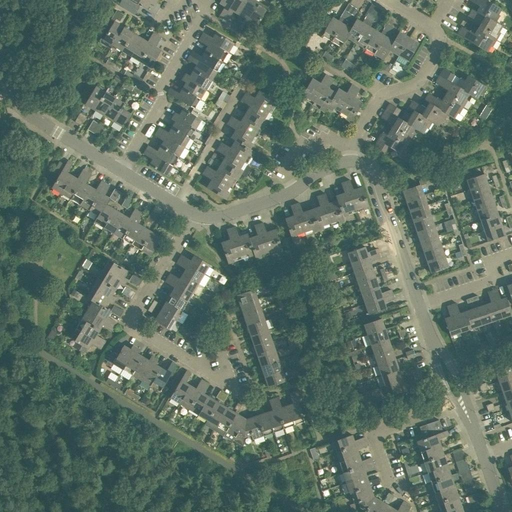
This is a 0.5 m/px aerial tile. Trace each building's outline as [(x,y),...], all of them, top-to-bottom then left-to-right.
[(156,3),(151,0),(121,0),(121,1),(137,11),(140,6),(146,9),(149,3),(154,6),(156,3)] [(221,0),(219,3),(225,6),(219,15),(223,18),(234,0),(221,0)] [(234,0),(223,18),(227,20),(233,11),(238,14),(246,0),(234,0)] [(254,0),(246,0),(238,14),(244,18),(238,28),(241,29),(244,24),(245,24),(258,2),(254,0)] [(468,0),(479,7),(476,12),(495,23),(500,15),(499,14),(502,10),(501,10),(487,1),(485,0),(468,0)] [(137,11),(121,1),(118,5),(134,15),(137,11)] [(268,8),(258,2),(245,24),(247,26),(250,22),(257,26),(268,8)] [(476,12),(472,9),(468,16),(481,24),(478,29),(496,40),(500,34),(498,33),(502,27),(500,26),(476,12)] [(110,20),(114,22),(116,19),(120,22),(124,15),(116,10),(110,20)] [(343,11),(337,21),(332,17),(321,35),(331,41),(347,13),(343,11)] [(351,16),(347,13),(331,41),(340,47),(346,37),(351,29),(345,25),(351,16)] [(351,29),(346,37),(355,43),(371,15),(367,13),(362,22),(357,19),(351,29)] [(394,25),(396,17),(386,14),(384,23),(394,25)] [(371,15),(355,43),(364,48),(375,30),(370,27),(375,17),(371,15)] [(114,22),(103,39),(101,39),(99,41),(101,43),(110,49),(109,49),(110,50),(113,45),(124,28),(114,22)] [(375,30),(364,48),(374,54),(390,26),(386,24),(381,33),(375,30)] [(390,26),(374,54),(383,59),(394,41),(388,38),(394,28),(390,26)] [(496,40),(478,29),(474,35),(461,27),(457,34),(487,52),(490,46),(491,47),(496,40)] [(124,28),(113,45),(122,51),(133,33),(124,28)] [(394,41),(383,59),(384,59),(389,51),(398,56),(409,38),(400,32),(394,41)] [(133,33),(122,51),(131,57),(142,39),(133,33)] [(147,42),(142,39),(131,57),(140,62),(157,35),(153,33),(147,42)] [(203,33),(201,37),(228,53),(234,44),(216,33),(212,38),(203,33)] [(157,35),(140,62),(150,68),(161,50),(155,47),(161,38),(157,35)] [(228,53),(201,37),(198,40),(208,46),(204,51),(223,62),(228,53)] [(418,43),(409,38),(398,56),(408,62),(418,43)] [(192,51),(189,55),(217,72),(223,62),(204,51),(201,57),(192,51)] [(333,57),(329,54),(325,60),(330,63),(333,57)] [(217,72),(189,55),(187,59),(196,65),(193,70),(212,81),(217,72)] [(107,60),(105,64),(112,68),(114,64),(107,60)] [(397,72),(389,68),(387,72),(394,76),(397,72)] [(443,69),(439,76),(469,94),(476,99),(480,93),(482,94),(486,87),(468,76),(464,82),(443,69)] [(212,81),(193,70),(190,76),(185,73),(184,76),(183,77),(206,90),(212,81)] [(126,71),(123,75),(130,79),(133,75),(126,71)] [(312,79),(303,94),(301,98),(300,98),(306,101),(307,99),(314,103),(329,77),(325,74),(320,83),(312,79)] [(113,79),(121,84),(123,80),(116,76),(113,79)] [(469,94),(439,76),(435,83),(448,91),(444,97),(462,108),(467,100),(466,99),(469,94)] [(206,90),(183,77),(181,80),(186,83),(182,88),(200,99),(206,90)] [(333,79),(329,77),(314,103),(320,106),(319,109),(324,112),(326,108),(335,92),(328,88),(333,79)] [(131,91),(134,87),(125,81),(121,87),(130,92),(131,91)] [(279,95),(283,89),(272,82),(268,89),(279,95)] [(335,92),(326,108),(331,111),(333,109),(340,113),(355,87),(351,85),(346,94),(338,89),(335,93),(335,92)] [(96,87),(85,105),(94,110),(105,92),(96,87)] [(131,91),(138,95),(140,91),(134,87),(131,91)] [(359,90),(355,87),(340,113),(347,117),(345,119),(350,122),(359,107),(362,103),(354,99),(359,90)] [(200,99),(182,88),(179,94),(169,88),(167,92),(195,109),(200,99)] [(275,107),(279,102),(259,90),(255,97),(257,97),(255,100),(252,98),(253,97),(246,93),(244,96),(251,100),(250,102),(243,98),(241,101),(248,105),(249,104),(252,106),(250,109),(249,108),(245,114),(264,126),(267,121),(265,119),(273,106),(275,107)] [(218,97),(223,100),(227,93),(222,91),(218,97)] [(115,98),(105,92),(94,110),(104,116),(115,98)] [(462,108),(444,97),(441,101),(428,94),(424,101),(428,104),(447,115),(454,119),(457,114),(458,114),(462,108)] [(223,100),(218,97),(215,104),(219,106),(223,100)] [(124,103),(115,98),(104,116),(113,121),(124,103)] [(447,115),(428,104),(425,109),(413,101),(408,108),(413,111),(431,123),(438,127),(441,121),(443,122),(447,115)] [(133,109),(124,103),(113,121),(122,127),(133,109)] [(389,103),(385,111),(414,129),(423,134),(426,129),(427,129),(431,123),(413,111),(409,117),(404,114),(401,119),(396,116),(400,110),(389,103)] [(173,116),(195,129),(199,131),(204,122),(201,120),(183,109),(179,116),(175,113),(173,116)] [(414,129),(385,111),(381,117),(393,125),(390,131),(408,142),(412,135),(411,134),(414,129)] [(80,113),(74,122),(81,126),(86,116),(80,113)] [(264,126),(245,114),(241,120),(242,121),(241,124),(238,122),(239,121),(231,116),(229,120),(237,124),(236,126),(228,121),(226,125),(234,129),(235,128),(237,130),(236,132),(234,131),(231,138),(235,140),(251,149),(253,144),(251,142),(259,130),(261,131),(264,126)] [(195,129),(173,116),(171,119),(175,122),(171,128),(191,140),(191,141),(193,142),(195,137),(192,135),(195,129)] [(93,133),(99,124),(93,120),(87,130),(93,133)] [(105,128),(99,124),(93,133),(99,137),(105,128)] [(159,127),(157,131),(186,149),(191,141),(191,140),(171,128),(168,133),(159,127)] [(186,149),(157,131),(154,135),(164,141),(160,146),(178,157),(182,159),(187,150),(186,149)] [(408,142),(390,131),(386,137),(381,134),(373,146),(384,153),(388,146),(399,153),(402,148),(404,149),(408,142)] [(111,132),(106,141),(112,145),(118,135),(111,132)] [(251,149),(235,140),(231,146),(232,147),(231,150),(228,148),(229,147),(221,143),(219,146),(227,150),(226,152),(218,148),(216,151),(224,155),(225,154),(227,156),(226,158),(224,158),(221,164),(240,176),(243,171),(241,169),(249,155),(251,157),(254,151),(251,149)] [(148,146),(145,150),(173,166),(178,157),(160,146),(157,151),(148,146)] [(173,166),(145,150),(143,154),(152,159),(149,165),(166,176),(168,177),(174,167),(172,166),(173,166)] [(67,172),(72,163),(68,161),(65,166),(59,162),(53,172),(59,176),(52,188),(59,193),(58,195),(60,196),(61,194),(72,176),(67,172)] [(240,176),(221,164),(217,170),(218,171),(217,174),(214,172),(215,171),(207,166),(205,169),(213,174),(212,176),(204,171),(202,174),(210,179),(210,178),(213,179),(211,182),(210,181),(206,188),(226,199),(229,194),(227,192),(235,179),(237,181),(240,176)] [(252,178),(255,170),(248,167),(244,174),(252,178)] [(72,176),(61,194),(60,196),(61,196),(62,194),(70,199),(87,172),(83,170),(77,179),(72,176)] [(87,172),(70,199),(78,204),(77,206),(78,207),(90,187),(85,184),(91,174),(87,172)] [(470,190),(487,184),(484,174),(466,180),(470,190)] [(348,212),(355,210),(362,207),(363,210),(369,208),(362,187),(355,189),(355,191),(352,192),(351,189),(352,188),(350,180),(346,181),(349,189),(347,190),(344,182),(341,183),(343,191),(345,191),(346,194),(343,195),(342,194),(335,196),(337,201),(343,217),(348,215),(348,212)] [(96,190),(90,187),(78,207),(80,208),(81,205),(89,210),(105,183),(101,181),(96,190)] [(89,210),(98,216),(109,198),(104,195),(109,186),(105,183),(89,210)] [(487,184),(470,190),(473,201),(491,194),(487,184)] [(406,201),(423,195),(420,185),(402,191),(406,201)] [(109,198),(115,202),(121,193),(115,189),(109,198)] [(323,226),(331,224),(338,221),(339,224),(345,221),(343,217),(337,201),(330,203),(331,204),(328,206),(327,202),(328,202),(325,194),(322,195),(325,203),(323,204),(322,204),(320,196),(316,197),(319,205),(320,205),(321,208),(318,209),(318,207),(311,210),(318,231),(324,229),(323,226)] [(494,205),(491,194),(473,201),(477,211),(494,205)] [(427,205),(423,195),(406,201),(409,211),(427,205)] [(133,200),(127,196),(121,206),(127,209),(133,200)] [(105,204),(109,198),(98,216),(94,223),(103,228),(114,210),(105,204)] [(297,235),(304,233),(312,230),(313,233),(318,231),(311,210),(304,212),(305,214),(302,215),(301,211),(302,211),(299,203),(296,204),(298,212),(296,213),(294,205),(290,206),(293,214),(294,214),(295,217),(292,218),(292,216),(285,219),(292,240),(298,238),(297,235)] [(427,205),(409,211),(413,221),(430,215),(427,205)] [(498,215),(494,205),(477,211),(480,221),(498,215)] [(124,215),(113,234),(122,239),(139,212),(135,209),(129,219),(124,215)] [(124,215),(114,210),(103,228),(113,234),(124,215)] [(152,224),(158,215),(151,211),(146,220),(152,224)] [(142,214),(139,212),(122,239),(131,245),(142,226),(137,223),(142,214)] [(434,226),(430,215),(413,221),(416,232),(434,226)] [(501,225),(498,215),(480,221),(484,231),(501,225)] [(170,222),(164,219),(165,217),(162,216),(155,226),(158,228),(165,232),(170,222)] [(261,254),(268,252),(276,249),(277,252),(282,250),(275,229),(268,232),(268,233),(265,234),(264,231),(266,231),(263,223),(259,224),(262,232),(260,233),(257,224),(254,226),(257,234),(258,233),(259,237),(256,238),(256,236),(249,238),(254,255),(256,259),(262,257),(261,254)] [(505,236),(501,225),(484,231),(487,242),(505,236)] [(151,232),(142,226),(131,245),(141,250),(151,232)] [(437,236),(434,226),(416,232),(420,242),(437,236)] [(233,259),(240,257),(248,254),(249,257),(254,255),(249,238),(247,234),(240,236),(241,238),(238,239),(237,236),(238,235),(235,227),(232,228),(234,236),(233,237),(232,237),(230,229),(226,230),(229,238),(230,238),(231,241),(228,242),(228,240),(221,243),(228,264),(234,262),(233,259)] [(151,232),(141,250),(150,256),(161,238),(151,232)] [(441,246),(437,236),(420,242),(423,252),(441,246)] [(351,263),(378,253),(377,249),(367,252),(364,246),(347,253),(351,263)] [(441,246),(423,252),(427,262),(444,256),(441,246)] [(380,258),(378,253),(351,263),(354,273),(372,267),(370,262),(380,258)] [(178,259),(203,274),(209,265),(193,255),(190,260),(181,254),(178,259)] [(444,256),(427,262),(430,273),(448,267),(444,256)] [(203,274),(178,259),(176,263),(185,269),(182,274),(198,283),(203,274)] [(109,260),(103,269),(125,283),(127,280),(123,277),(127,271),(109,260)] [(372,267),(354,273),(358,283),(375,277),(372,267)] [(125,283),(103,269),(98,279),(116,289),(119,284),(123,286),(125,283)] [(170,273),(167,278),(192,293),(198,283),(182,274),(179,278),(170,273)] [(129,281),(138,286),(142,280),(133,274),(129,281)] [(379,288),(375,277),(358,283),(361,294),(379,288)] [(192,293),(167,278),(165,283),(174,288),(171,292),(187,302),(192,293)] [(116,289),(98,279),(92,288),(114,301),(116,298),(112,296),(116,289)] [(121,293),(131,299),(134,293),(125,287),(121,293)] [(114,301),(92,288),(86,297),(93,301),(104,308),(105,308),(108,302),(112,305),(114,301)] [(379,288),(361,294),(365,304),(392,294),(391,290),(381,293),(379,288)] [(240,305),(257,299),(254,289),(236,295),(240,305)] [(497,289),(492,291),(501,318),(511,315),(506,297),(500,299),(497,289)] [(491,303),(485,304),(491,322),(501,318),(492,291),(487,292),(491,303)] [(187,302),(171,292),(165,302),(181,311),(187,302)] [(394,299),(392,294),(365,304),(369,314),(386,308),(384,303),(394,299)] [(257,299),(240,305),(243,316),(261,310),(257,299)] [(93,301),(87,310),(114,326),(116,322),(107,316),(110,311),(105,308),(104,308),(93,301)] [(181,311),(165,302),(160,311),(176,320),(181,311)] [(344,306),(345,312),(359,309),(358,303),(344,306)] [(456,303),(451,305),(461,332),(471,329),(465,311),(459,313),(456,303)] [(491,322),(485,304),(475,308),(481,325),(491,322)] [(461,332),(451,305),(446,306),(450,317),(444,319),(450,336),(461,332)] [(110,312),(120,317),(123,311),(114,306),(110,312)] [(481,325),(475,308),(465,311),(471,329),(481,325)] [(114,326),(87,310),(81,319),(99,330),(102,325),(111,331),(114,326)] [(261,310),(243,316),(247,326),(265,320),(261,310)] [(176,320),(160,311),(154,320),(170,330),(176,320)] [(201,316),(197,322),(205,326),(208,319),(201,316)] [(81,319),(76,328),(103,345),(105,340),(96,335),(99,330),(81,319)] [(367,335),(385,329),(381,319),(363,325),(367,335)] [(268,330),(265,320),(247,326),(250,336),(268,330)] [(103,345),(76,328),(70,338),(77,342),(74,347),(83,353),(86,348),(88,349),(91,343),(100,349),(103,345)] [(388,339),(385,329),(367,335),(371,345),(388,339)] [(57,333),(52,330),(49,335),(54,338),(57,333)] [(268,330),(250,336),(254,346),(272,340),(268,330)] [(360,344),(367,342),(364,333),(358,335),(360,344)] [(298,336),(294,337),(291,338),(293,344),(296,350),(302,348),(298,336)] [(392,349),(388,339),(371,345),(374,356),(392,349)] [(272,340),(254,346),(257,357),(275,351),(272,340)] [(347,343),(349,349),(356,346),(354,340),(347,343)] [(122,369),(135,347),(132,345),(129,349),(123,345),(117,355),(112,352),(106,364),(111,367),(113,363),(122,369)] [(139,349),(135,347),(122,369),(131,374),(142,356),(137,353),(139,349)] [(392,349),(374,356),(378,366),(395,360),(392,349)] [(279,361),(275,351),(257,357),(261,367),(279,361)] [(362,360),(359,351),(350,354),(353,363),(362,360)] [(296,366),(302,364),(299,354),(293,356),(296,366)] [(148,360),(142,356),(131,374),(141,380),(154,358),(151,356),(148,360)] [(154,358),(141,380),(150,386),(160,368),(155,365),(157,361),(154,358)] [(399,370),(395,360),(378,366),(382,376),(399,370)] [(160,368),(150,386),(159,391),(176,364),(172,361),(166,371),(160,368)] [(279,361),(261,367),(264,377),(282,371),(279,361)] [(371,372),(378,370),(375,362),(368,364),(371,372)] [(499,382),(511,377),(511,365),(495,371),(499,382)] [(178,406),(190,386),(185,383),(191,373),(186,370),(170,398),(177,402),(176,404),(178,406)] [(399,370),(382,376),(385,386),(402,380),(399,370)] [(286,381),(282,371),(264,377),(268,388),(286,381)] [(511,388),(511,377),(499,382),(502,392),(511,388)] [(190,386),(178,406),(180,406),(181,404),(189,409),(205,382),(201,380),(196,389),(190,386)] [(402,380),(385,386),(389,397),(406,391),(402,380)] [(210,385),(205,382),(189,409),(197,414),(196,416),(197,416),(209,397),(204,394),(210,385)] [(511,388),(502,392),(506,402),(511,400),(511,388)] [(293,403),(287,405),(294,425),(305,422),(299,406),(303,405),(298,390),(289,393),(293,403)] [(209,397),(197,416),(198,417),(200,416),(207,420),(218,402),(209,397)] [(294,425),(287,405),(281,407),(278,397),(273,398),(283,429),(294,425)] [(272,410),(266,412),(273,432),(283,429),(273,398),(268,400),(272,410)] [(218,402),(207,420),(205,425),(214,430),(227,408),(218,402)] [(227,408),(214,430),(222,435),(224,434),(226,432),(237,414),(227,408)] [(266,412),(256,416),(263,436),(273,432),(266,412)] [(246,419),(237,414),(226,432),(235,437),(233,441),(244,447),(244,437),(246,419)] [(246,419),(244,437),(251,435),(252,440),(263,436),(256,416),(246,419)] [(436,434),(442,432),(438,420),(432,422),(436,434)] [(432,422),(425,425),(429,436),(436,434),(432,422)] [(429,436),(425,425),(419,427),(423,439),(429,436)] [(429,436),(423,439),(416,441),(420,452),(440,445),(438,439),(448,435),(446,430),(442,432),(436,434),(429,436)] [(335,452),(365,442),(364,438),(354,441),(351,435),(332,442),(335,452)] [(365,442),(335,452),(339,462),(359,455),(357,450),(367,446),(365,442)] [(443,455),(440,445),(420,452),(424,461),(443,455)] [(361,461),(359,455),(339,462),(343,473),(372,462),(371,458),(361,461)] [(427,472),(447,465),(443,455),(424,461),(427,472)] [(374,467),(372,462),(343,473),(346,483),(366,476),(364,470),(374,467)] [(450,475),(447,465),(427,472),(431,482),(450,475)] [(451,475),(450,475),(431,482),(434,492),(454,485),(453,481),(458,479),(456,474),(451,475)] [(368,481),(366,476),(346,483),(350,493),(369,486),(379,483),(378,478),(371,481),(370,480),(368,481)] [(343,479),(338,481),(342,490),(347,488),(343,479)] [(458,496),(454,485),(434,492),(438,502),(458,496)] [(369,486),(350,493),(353,503),(350,504),(353,511),(360,508),(373,497),(369,486)] [(480,500),(477,493),(467,496),(469,503),(472,502),(480,500)] [(443,511),(461,506),(458,496),(438,502),(441,511),(443,511)] [(373,497),(360,508),(365,511),(364,511),(376,511),(382,502),(373,497)] [(389,511),(392,508),(382,502),(376,511),(389,511)] [(397,511),(392,508),(389,511),(401,511),(406,504),(403,502),(397,511)]
